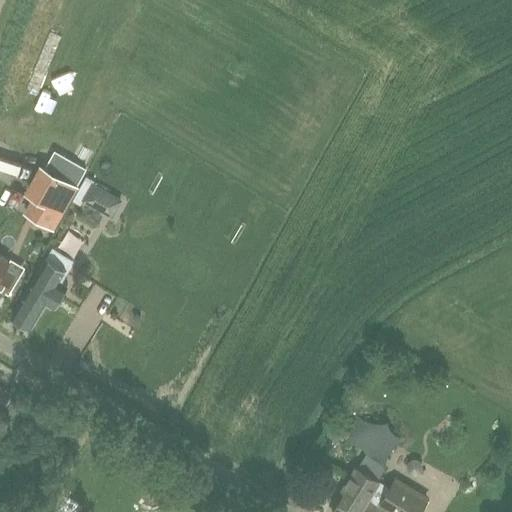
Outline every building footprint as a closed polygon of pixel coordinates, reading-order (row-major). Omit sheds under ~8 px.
[(52,227),(76,186),(44,168),(30,194),(35,197),(26,212),(52,227)] [(122,200),(91,182),(81,200),(112,218),(122,200)] [(0,255),(0,290),(5,293),(15,277),(5,271),(10,261),(0,255)] [(53,307),(67,285),(62,282),(69,270),(46,257),(37,272),(39,273),(12,316),(30,328),(46,303),(53,307)] [(374,511),(377,507),(362,498),(373,478),(354,467),(341,490),(344,492),(332,511),(374,511)] [(394,477),(378,504),(390,511),(420,511),(429,497),(394,477)]
